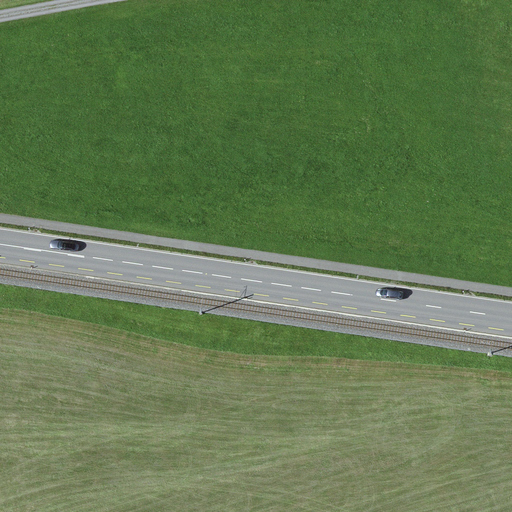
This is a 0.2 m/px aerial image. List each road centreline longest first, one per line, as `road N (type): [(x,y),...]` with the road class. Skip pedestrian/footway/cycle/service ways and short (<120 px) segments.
road 1 (secondary): [(511,318),(0,244)]
road 2 (track): [(0,19),(120,0)]
